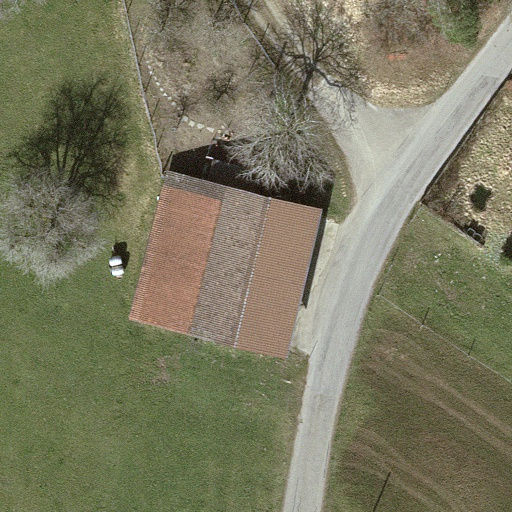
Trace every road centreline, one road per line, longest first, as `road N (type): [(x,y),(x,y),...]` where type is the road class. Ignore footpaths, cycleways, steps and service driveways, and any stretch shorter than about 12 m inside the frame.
road 1 (tertiary): [(300,511),(313,411),(397,186),(511,21)]
road 2 (track): [(397,186),(255,0)]
